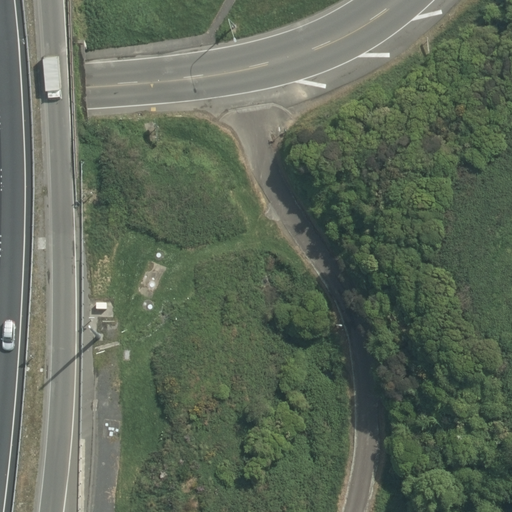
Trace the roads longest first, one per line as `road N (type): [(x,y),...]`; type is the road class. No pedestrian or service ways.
road 1 (motorway): [(50,0),(61,338),(49,511)]
road 2 (secondary): [(398,0),(291,58),(240,72),(0,92)]
